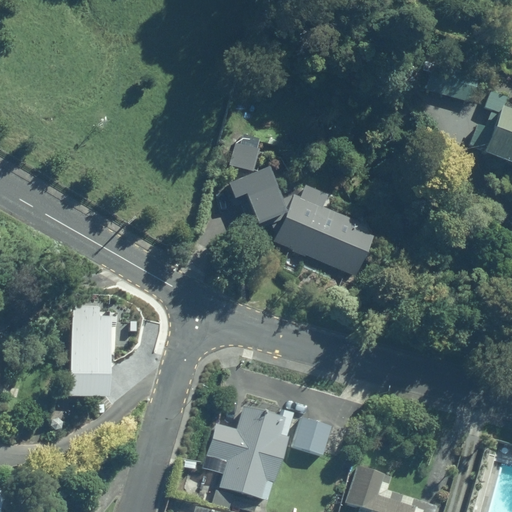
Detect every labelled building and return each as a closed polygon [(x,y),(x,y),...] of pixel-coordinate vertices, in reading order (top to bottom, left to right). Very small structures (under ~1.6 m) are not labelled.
[(425,92),(468,103),(475,78),(432,66),(425,92)] [(511,117),(502,114),(505,108),(484,100),(465,146),(483,154),(481,159),(511,171),(511,117)] [(222,164),(254,173),(263,141),(231,132),(222,164)] [(251,233),(283,218),(262,172),(224,189),(233,208),(238,206),(251,233)] [(292,201),(274,245),(351,276),(370,230),(320,210),(328,191),(306,182),(298,204),(292,201)] [(218,491),(265,506),(282,449),(320,460),(329,428),(282,414),(279,423),(242,412),(235,432),(214,426),(204,458),(226,465),(218,491)] [(412,511),(413,511),(377,499),(383,480),(354,470),(342,507),(357,511),(412,511)]
